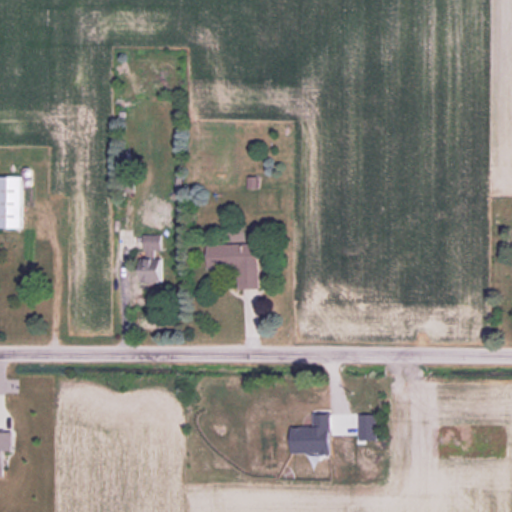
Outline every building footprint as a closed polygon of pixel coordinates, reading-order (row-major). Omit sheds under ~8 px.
[(0,176),(0,227),(23,228),(23,176),(0,176)] [(163,234),(144,234),(144,284),(163,284),(163,234)] [(209,245),(210,269),(239,269),(240,290),(261,290),(260,244),(209,245)] [(360,439),(380,439),(380,414),(360,414),(360,439)] [(331,425),(301,425),(301,448),(331,448),(331,425)] [(0,474),(9,476),(12,431),(0,430),(0,474)]
